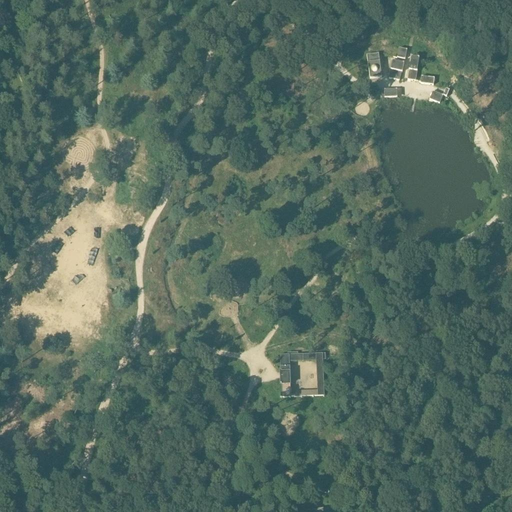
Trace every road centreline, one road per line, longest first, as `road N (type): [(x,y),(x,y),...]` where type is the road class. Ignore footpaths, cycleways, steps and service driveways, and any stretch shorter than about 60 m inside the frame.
road 1 (track): [(79,511),(99,419),(133,336),(142,235),(167,185),(175,131),(202,95),(237,0)]
road 2 (track): [(321,511),(311,489),(257,455),(242,417),(261,347),(320,264),(345,244),(362,242)]
road 3 (track): [(0,289),(22,254),(86,189),(108,150),(101,49),(87,0)]
road 4 (track): [(255,361),(204,350),(128,350)]
road 5 (track): [(293,0),(315,43),(352,79),(371,84)]
